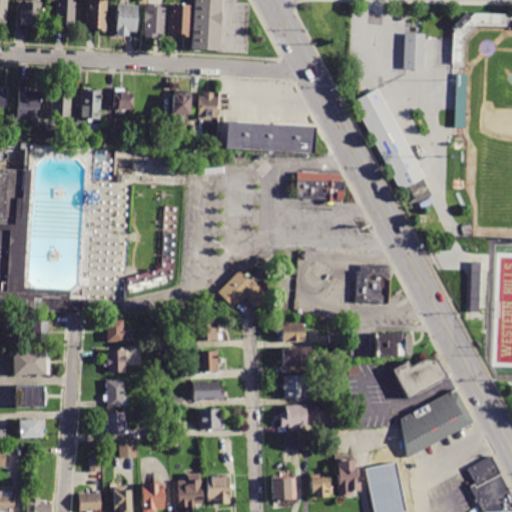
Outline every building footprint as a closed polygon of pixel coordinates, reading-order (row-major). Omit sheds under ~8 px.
[(0,0),(0,25),(7,26),(8,0),(0,0)] [(58,0),(58,28),(76,28),(76,0),(58,0)] [(90,0),(89,29),(98,29),(98,33),(107,34),(108,1),(90,0)] [(148,0),(146,39),(159,40),(159,35),(164,35),(166,9),(161,9),(161,0),(148,0)] [(197,0),(196,51),(223,52),(225,0),(197,0)] [(24,3),(23,25),(36,26),(35,30),(43,30),(44,4),(24,3)] [(119,5),(118,32),(119,33),(119,38),(130,38),(130,33),(137,33),(139,6),(119,5)] [(174,5),(172,35),(182,35),(181,38),(191,38),(193,6),(174,5)] [(467,127),(469,37),(481,26),(511,27),(511,14),(476,13),(456,29),(454,129),(467,127)] [(408,33),(407,70),(430,70),(431,33),(408,33)] [(20,87),(18,120),(38,121),(38,111),(41,111),(42,92),(29,92),(30,88),(20,87)] [(54,88),(51,119),(71,121),(74,89),(54,88)] [(352,103),(400,194),(427,180),(378,88),(352,103)] [(83,90),(81,120),(101,121),(103,92),(94,92),(94,90),(83,90)] [(116,90),(115,111),(134,112),(135,95),(125,94),(125,90),(116,90)] [(200,98),(200,121),(219,122),(220,99),(215,99),(215,94),(206,94),(205,98),(200,98)] [(174,97),(173,116),(191,117),(192,97),(174,97)] [(229,124),(228,148),(228,150),(316,154),(318,128),(229,124)] [(89,125),(88,139),(101,140),(102,126),(89,125)] [(0,171),(0,307),(78,312),(79,300),(70,299),(71,293),(38,291),(24,290),(31,174),(0,171)] [(297,173),(296,199),(322,200),(322,203),(336,204),(336,201),(346,201),(346,183),(340,183),(341,175),(297,173)] [(118,176),(118,184),(126,184),(126,176),(118,176)] [(472,263),(471,314),(480,314),(481,264),(472,263)] [(361,266),(361,272),(358,271),(357,305),(388,306),(390,267),(361,266)] [(221,293),(234,306),(246,294),(261,309),(272,298),(252,279),(250,282),(240,273),(221,293)] [(108,322),(108,343),(125,343),(124,321),(108,322)] [(194,322),(195,342),(223,341),(223,331),(217,331),(217,322),(194,322)] [(32,324),(33,335),(28,335),(28,345),(49,345),(49,324),(32,324)] [(277,325),(278,335),(282,335),(283,343),(305,342),(304,324),(277,325)] [(374,335),(374,356),(410,356),(409,334),(374,335)] [(328,336),(329,345),(341,345),(341,336),(328,336)] [(283,350),(284,368),(314,367),(313,348),(283,350)] [(108,352),(108,361),(104,361),(104,368),(109,368),(109,374),(125,374),(125,351),(108,352)] [(14,354),(15,378),(50,376),(49,353),(14,354)] [(197,354),(198,373),(219,372),(219,366),(222,366),(221,361),(219,361),(218,353),(197,354)] [(326,355),(327,372),(343,371),(342,354),(326,355)] [(391,372),(409,403),(450,380),(439,362),(427,362),(413,370),(409,362),(391,372)] [(348,368),(348,377),(360,377),(360,368),(348,368)] [(169,370),(169,380),(182,380),(182,370),(169,370)] [(284,378),(286,399),(308,398),(306,377),(284,378)] [(107,382),(107,396),(104,396),(104,402),(109,402),(109,409),(131,408),(130,397),(125,397),(125,382),(107,382)] [(193,384),(194,402),(225,401),(224,391),(220,391),(220,383),(193,384)] [(16,388),(17,411),(45,410),(44,387),(16,388)] [(331,393),(331,402),(344,401),(343,392),(331,393)] [(401,422),(406,459),(474,422),(457,393),(401,422)] [(170,400),(170,409),(184,408),(184,399),(170,400)] [(281,415),(282,428),(308,427),(307,406),(286,407),(286,414),(281,415)] [(200,412),(200,431),(222,430),(221,425),(224,425),(224,419),(221,419),(220,411),(200,412)] [(107,414),(107,421),(105,421),(105,429),(109,428),(109,435),(125,435),(125,414),(107,414)] [(332,417),(332,425),(345,424),(345,416),(332,417)] [(20,423),(22,442),(44,440),(43,431),(45,431),(44,421),(20,423)] [(171,429),(171,438),(185,437),(185,428),(171,429)] [(0,430),(0,445),(9,445),(8,430),(0,430)] [(154,431),(155,439),(169,438),(169,430),(154,431)] [(285,436),(286,452),(300,451),(299,436),(285,436)] [(119,444),(120,459),(138,459),(137,443),(119,444)] [(90,459),(90,474),(101,473),(100,458),(90,459)] [(463,472),(486,510),(511,511),(511,495),(494,460),(463,472)] [(339,463),(340,499),(353,498),(353,494),(362,494),(361,486),(358,486),(357,463),(339,463)] [(374,473),(375,495),(406,494),(405,472),(374,473)] [(178,483),(179,511),(187,511),(196,511),(195,506),(204,505),(203,474),(186,475),(187,483),(178,483)] [(208,479),(209,502),(214,501),(214,506),(232,505),(230,478),(208,479)] [(272,478),(274,505),(293,503),(293,500),(297,500),(295,480),(281,481),(281,478),(272,478)] [(311,481),(313,501),(335,499),(334,488),(331,488),(330,480),(311,481)] [(143,487),(143,511),(157,511),(157,510),(165,510),(164,485),(160,485),(160,483),(149,484),(149,487),(143,487)] [(0,493),(0,511),(15,511),(15,498),(2,499),(2,493),(0,493)] [(115,493),(115,511),(132,511),(132,493),(115,493)] [(79,495),(79,511),(101,511),(101,494),(79,495)] [(29,499),(28,511),(50,511),(51,507),(47,507),(47,500),(29,499)]
